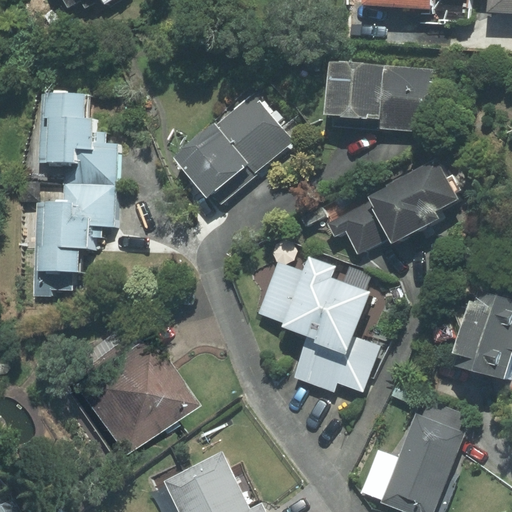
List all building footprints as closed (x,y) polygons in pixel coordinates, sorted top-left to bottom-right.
[(369,0),(369,10),(431,13),(431,26),(476,28),(477,0),(369,0)] [(511,0),(498,0),(498,16),(511,16),(511,0)] [(439,67),(337,62),(334,131),(436,136),(439,67)] [(253,93),(235,108),(239,113),(183,159),(219,202),(260,168),(265,174),(301,144),(261,95),(257,99),(253,93)] [(95,121),(96,97),(46,95),(43,165),(69,166),(68,196),(60,196),(60,201),(53,201),(52,206),(41,206),(38,300),(57,301),(57,291),(86,292),(87,276),(91,276),(92,250),(101,251),(102,225),(124,226),(127,145),(104,144),(105,121),(95,121)] [(348,221),(367,255),(397,238),(403,249),(452,222),(448,214),(470,201),(466,194),(470,191),(461,174),(455,177),(445,159),(379,196),(383,202),(348,221)] [(299,268),(283,261),(260,316),(315,339),(299,377),(342,395),(346,386),(369,396),(390,346),(367,336),(382,298),(359,289),(364,276),(306,251),(299,268)] [(485,291),(461,368),(511,383),(511,288),(502,285),(499,295),(485,291)] [(120,459),(190,408),(129,326),(60,377),(120,459)] [(404,511),(441,511),(471,437),(418,416),(383,504),(404,511)] [(258,509),(228,451),(166,482),(180,511),(271,511),(268,504),(258,509)] [(0,511),(16,511),(13,502),(0,506),(0,511)]
